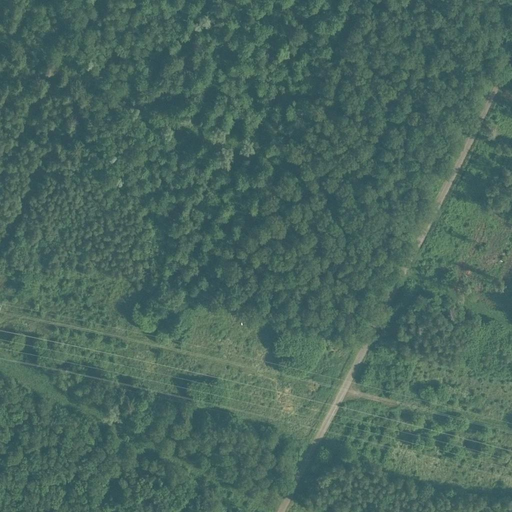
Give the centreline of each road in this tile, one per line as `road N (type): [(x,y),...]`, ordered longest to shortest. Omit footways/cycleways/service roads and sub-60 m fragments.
road 1 (unclassified): [(280,511),(511,55)]
road 2 (track): [(0,31),(422,232)]
road 3 (track): [(0,367),(282,511)]
